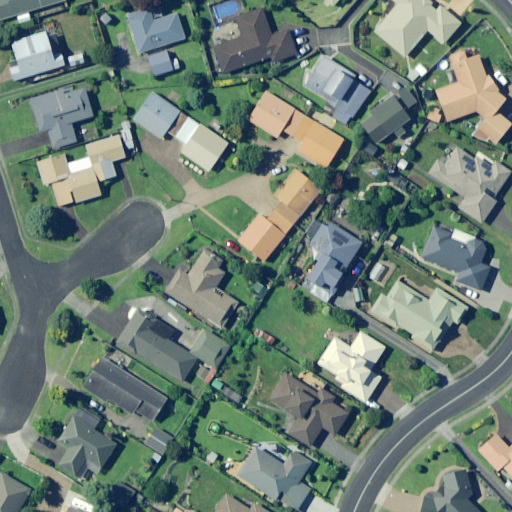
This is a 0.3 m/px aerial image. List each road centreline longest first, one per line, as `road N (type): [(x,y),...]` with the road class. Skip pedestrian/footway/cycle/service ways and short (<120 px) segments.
road 1 (residential): [(511,347),(399,443),(366,482),(355,511)]
road 2 (residential): [(2,415),(45,290)]
